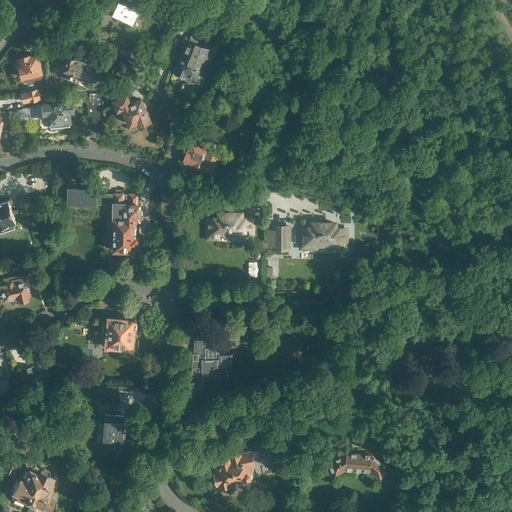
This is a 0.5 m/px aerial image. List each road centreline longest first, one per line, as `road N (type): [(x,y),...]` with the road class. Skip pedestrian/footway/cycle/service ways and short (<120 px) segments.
road 1 (residential): [(15,18),(99,39),(143,65),(177,134),(162,175)]
road 2 (residential): [(164,295),(173,316),(153,422),(159,473),(191,511)]
road 3 (residential): [(164,295),(97,292),(0,344)]
road 4 (residential): [(0,164),(77,148),(135,158),(162,175)]
road 5 (residential): [(162,175),(164,295)]
